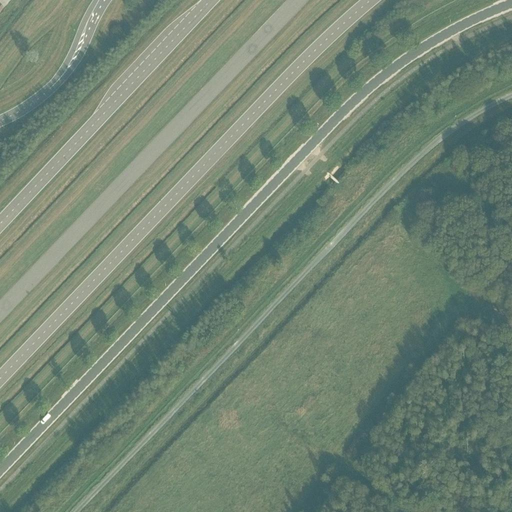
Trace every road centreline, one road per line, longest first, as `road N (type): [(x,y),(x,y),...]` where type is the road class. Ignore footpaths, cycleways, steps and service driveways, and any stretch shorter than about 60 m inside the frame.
road 1 (track): [(511,32),(417,84),(357,135),(0,508)]
road 2 (tertiary): [(0,470),(350,104),(426,44),(511,4)]
